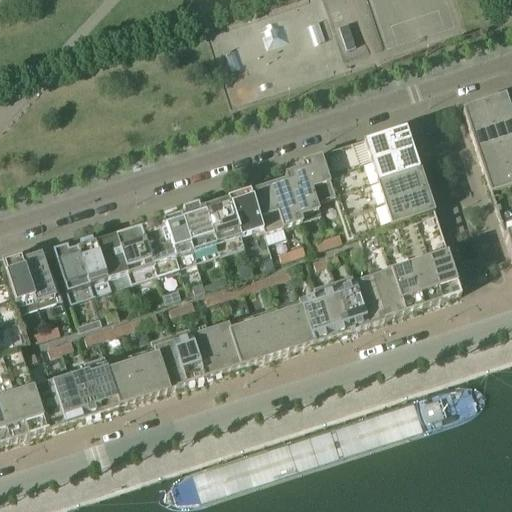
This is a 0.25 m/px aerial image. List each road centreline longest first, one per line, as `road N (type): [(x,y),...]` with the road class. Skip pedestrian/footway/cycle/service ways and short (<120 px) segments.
road 1 (residential): [(511,321),(0,492)]
road 2 (residential): [(0,229),(511,63)]
